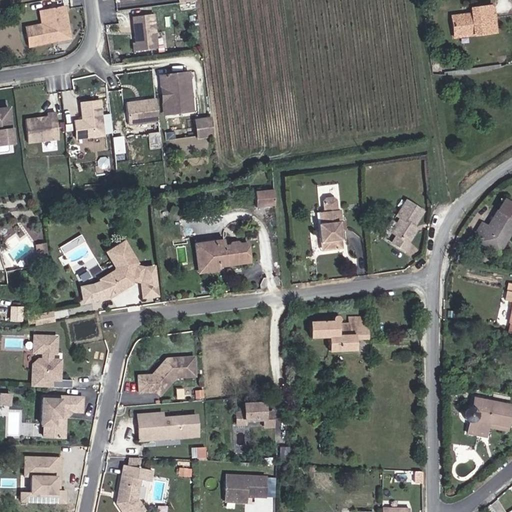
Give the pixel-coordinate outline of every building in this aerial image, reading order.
[(39,8),(42,24),(26,26),(29,48),(73,40),(67,4),(39,8)] [(470,20),(454,21),(456,35),(494,31),(492,12),(470,15),(470,20)] [(153,50),(149,16),(128,18),(131,44),(128,45),(129,53),(153,50)] [(451,21),(453,44),(494,39),(494,31),(456,35),(454,21),(451,21)] [(196,109),(191,71),(167,73),(172,112),(196,109)] [(81,101),(83,118),(75,119),(77,139),(85,138),(85,139),(105,136),(101,98),(81,101)] [(157,98),(126,102),(128,124),(159,121),(157,98)] [(0,143),(16,141),(12,107),(0,108),(0,143)] [(58,113),(26,118),(30,144),(62,139),(58,113)] [(213,116),(195,118),(198,139),(216,137),(213,116)] [(273,204),(272,188),(253,189),(254,205),(273,204)] [(320,240),(320,250),(337,249),(335,222),(339,222),(338,207),(335,208),(334,194),(331,193),(322,194),(319,197),(319,210),(320,223),(317,223),(318,240),(320,240)] [(501,238),(511,221),(511,207),(499,199),(482,226),(476,222),(467,236),(473,240),(471,243),(487,252),(498,235),(501,238)] [(423,213),(407,202),(398,217),(401,220),(393,232),(397,235),(392,243),(405,252),(408,247),(406,245),(414,233),(412,232),(423,213)] [(487,252),(491,254),(501,238),(498,235),(487,252)] [(156,276),(154,261),(144,262),(136,260),(135,259),(137,258),(123,237),(106,247),(116,263),(115,267),(102,274),(102,278),(109,290),(112,291),(126,283),(127,281),(129,279),(130,276),(141,277),(156,276)] [(212,247),(211,237),(191,239),(192,265),(199,271),(213,269),(217,264),(217,259),(224,259),(225,264),(244,262),(246,258),(246,241),(235,242),(235,239),(229,239),(229,243),(220,243),(220,247),(212,247)] [(220,237),(211,237),(212,247),(220,247),(220,243),(220,237)] [(158,291),(156,276),(141,277),(143,293),(158,291)] [(511,289),(496,287),(494,303),(502,304),(499,326),(500,327),(498,335),(511,337),(511,289)] [(12,305),(11,319),(23,320),(24,305),(12,305)] [(54,315),(53,306),(39,309),(41,318),(54,315)] [(41,318),(39,309),(33,310),(34,319),(41,318)] [(355,323),(371,324),(371,318),(349,318),(349,324),(342,324),(342,322),(342,320),(340,319),(338,319),(336,319),(334,321),(334,325),(312,325),(312,338),(330,338),(330,350),(355,350),(355,339),(355,323)] [(372,339),(371,324),(355,323),(355,339),(372,339)] [(57,375),(57,355),(48,355),(48,348),(52,348),(52,332),(29,332),(29,349),(39,348),(39,355),(35,355),(29,361),(30,383),(49,383),(49,375),(57,375)] [(186,370),(184,350),(156,353),(142,370),(128,371),(130,388),(148,387),(147,381),(159,379),(166,372),(186,370)] [(151,390),(159,379),(147,381),(148,387),(151,390)] [(72,404),(72,391),(32,390),(32,419),(35,419),(35,431),(55,431),(56,404),(72,404)] [(0,402),(12,403),(13,391),(1,391),(0,402)] [(482,435),(483,426),(484,416),(504,419),(507,400),(469,395),(467,405),(465,405),(462,407),(461,410),(461,414),(463,417),(466,418),(464,434),(482,435)] [(284,426),(283,412),(276,412),(276,402),(256,403),(256,412),(248,412),(249,424),(256,423),(256,420),(275,419),(275,426),(284,426)] [(202,433),(201,412),(167,414),(167,409),(142,411),(144,436),(160,435),(166,432),(185,431),(185,434),(202,433)] [(503,428),(504,419),(484,416),(483,426),(503,428)] [(49,487),(48,455),(16,455),(17,475),(23,475),(23,490),(14,490),(14,500),(59,500),(58,487),(52,487),(49,487)] [(237,489),(237,494),(249,494),(249,488),(267,489),(268,472),(228,469),(226,489),(237,489)] [(131,496),(134,476),(115,473),(111,500),(119,511),(132,511),(139,507),(131,496)]
